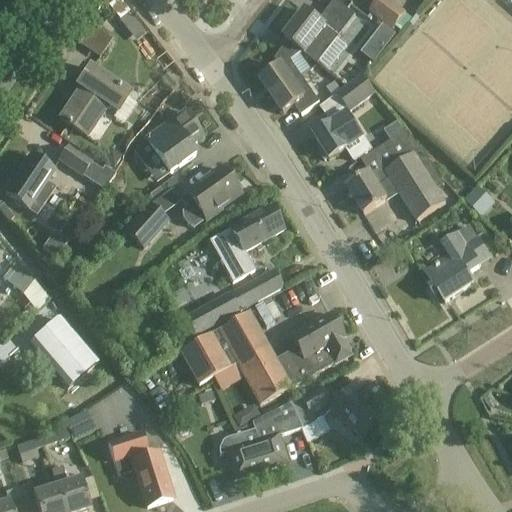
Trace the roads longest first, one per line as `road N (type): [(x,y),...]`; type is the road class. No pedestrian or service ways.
road 1 (tertiary): [(421,397),(212,66)]
road 2 (residential): [(250,511),(342,488),(371,511)]
